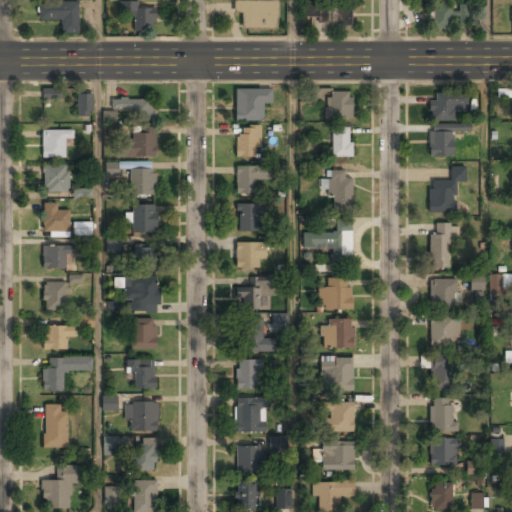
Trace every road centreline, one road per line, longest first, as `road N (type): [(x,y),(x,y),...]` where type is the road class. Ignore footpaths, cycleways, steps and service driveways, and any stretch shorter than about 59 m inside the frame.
road 1 (tertiary): [(511,59),(0,61)]
road 2 (residential): [(2,0),(3,511)]
road 3 (residential): [(196,0),(197,511)]
road 4 (residential): [(391,0),(391,511)]
